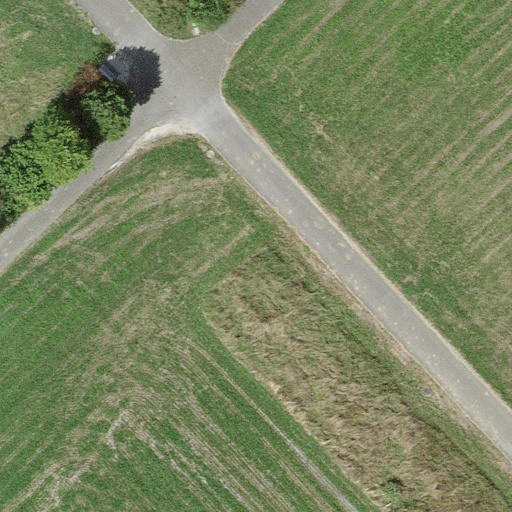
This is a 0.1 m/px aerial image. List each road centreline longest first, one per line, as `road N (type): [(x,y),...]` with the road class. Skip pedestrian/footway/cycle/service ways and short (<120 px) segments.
road 1 (track): [(97,0),(511,437)]
road 2 (track): [(184,90),(0,262)]
road 3 (track): [(184,90),(277,0)]
